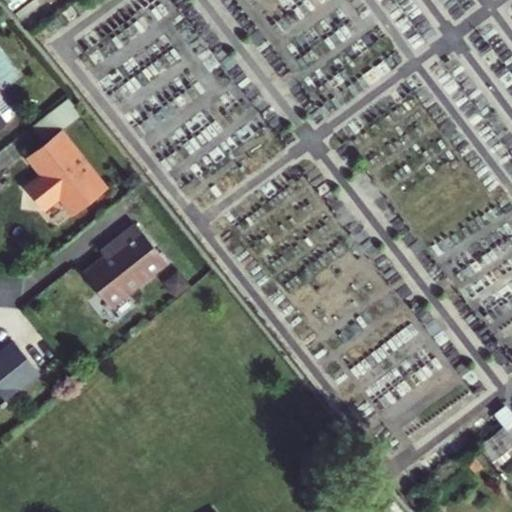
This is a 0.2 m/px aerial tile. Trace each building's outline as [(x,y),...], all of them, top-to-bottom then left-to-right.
[(60,130),(80,114),(67,97),(30,126),(44,143),(48,139),(60,130)] [(0,130),(2,128),(10,121),(11,114),(0,99),(0,130)] [(60,130),(48,139),(52,143),(63,134),(60,130)] [(44,143),(25,157),(40,175),(24,187),(42,210),(58,198),(72,215),(106,188),(63,134),(52,143),(48,139),(44,143)] [(135,224),(112,243),(115,248),(104,257),(83,274),(109,307),(166,262),(135,224)] [(112,243),(100,252),(104,257),(115,248),(112,243)] [(0,406),(0,407),(5,403),(3,400),(37,373),(13,342),(0,352),(0,406)] [(497,417),(506,429),(511,437),(511,417),(506,410),(497,417)] [(481,446),(504,475),(511,469),(511,437),(506,429),(481,446)]
